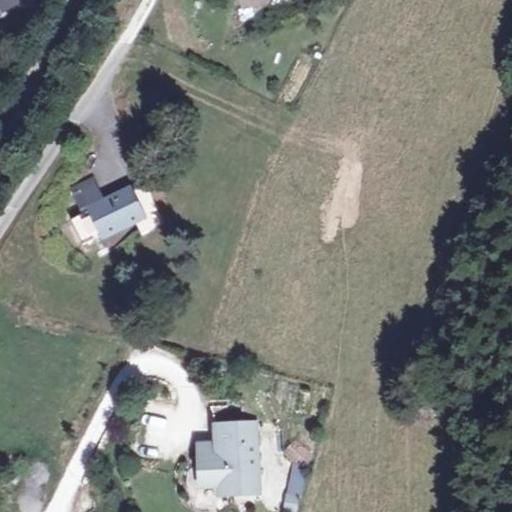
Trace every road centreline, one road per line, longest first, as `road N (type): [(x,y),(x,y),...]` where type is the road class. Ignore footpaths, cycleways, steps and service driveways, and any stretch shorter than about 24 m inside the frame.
road 1 (residential): [(0,226),(93,95),(147,0)]
road 2 (residential): [(58,507),(105,400),(136,366),(172,368),(190,412)]
road 3 (residential): [(0,152),(80,0)]
